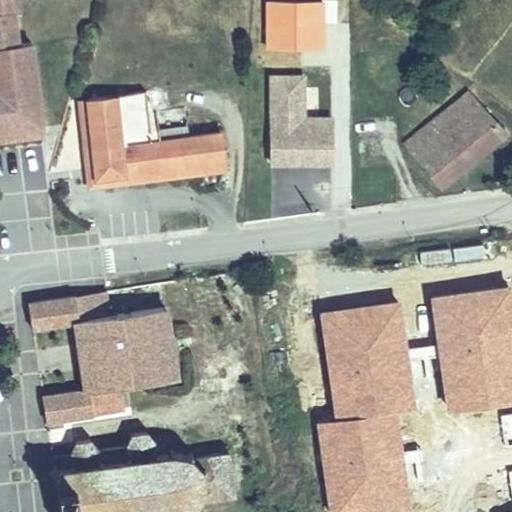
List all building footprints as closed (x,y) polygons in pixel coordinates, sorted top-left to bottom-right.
[(20,123),(41,120),(29,37),(17,38),(12,6),(12,5),(10,5),(8,0),(0,0),(0,132),(21,130),(20,123)] [(330,164),(330,118),(303,117),(303,77),(271,76),(270,163),(330,164)] [(86,99),(95,166),(108,177),(224,161),(220,132),(152,141),(146,91),(86,99)] [(422,145),(414,152),(441,184),(505,133),(470,92),(416,137),(422,145)] [(86,99),(79,100),(89,188),(225,169),(224,161),(108,177),(95,166),(86,99)] [(41,120),(20,123),(21,130),(42,127),(41,120)] [(408,144),(414,152),(422,145),(416,137),(408,144)] [(105,292),(73,296),(77,320),(109,316),(105,292)] [(29,303),(32,329),(77,323),(77,320),(73,296),(29,303)] [(87,389),(42,396),(46,422),(121,411),(118,387),(175,378),(165,308),(109,316),(77,320),(77,323),(87,389)] [(71,455),(51,457),(53,467),(58,511),(169,511),(169,510),(177,509),(177,511),(181,511),(181,508),(193,503),(195,506),(200,504),(198,499),(235,495),(229,453),(191,457),(191,454),(187,452),(187,455),(185,456),(174,454),(173,448),(169,448),(169,453),(158,454),(158,450),(154,451),(153,440),(147,432),(132,435),(125,446),(98,450),(90,440),(75,442),(71,455)]
